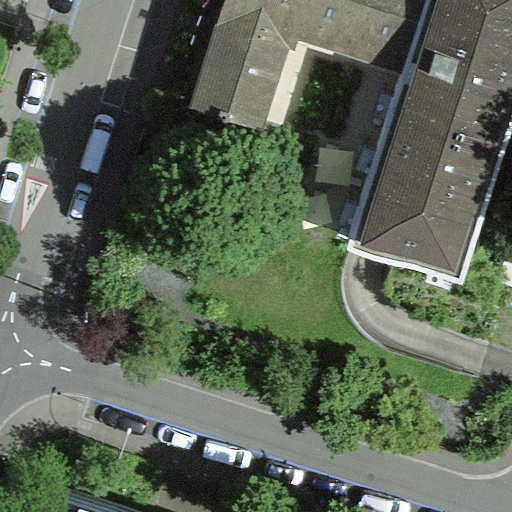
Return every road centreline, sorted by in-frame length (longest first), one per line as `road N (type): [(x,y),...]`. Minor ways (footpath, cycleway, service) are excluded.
road 1 (residential): [(0,363),(469,511)]
road 2 (residential): [(108,0),(0,341)]
